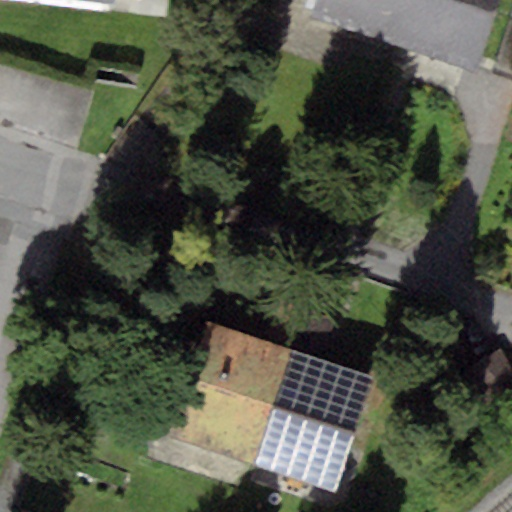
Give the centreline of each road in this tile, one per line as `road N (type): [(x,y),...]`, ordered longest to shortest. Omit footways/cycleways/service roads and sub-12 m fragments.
road 1 (residential): [(50,171),(511,314)]
road 2 (residential): [(50,171),(0,345)]
